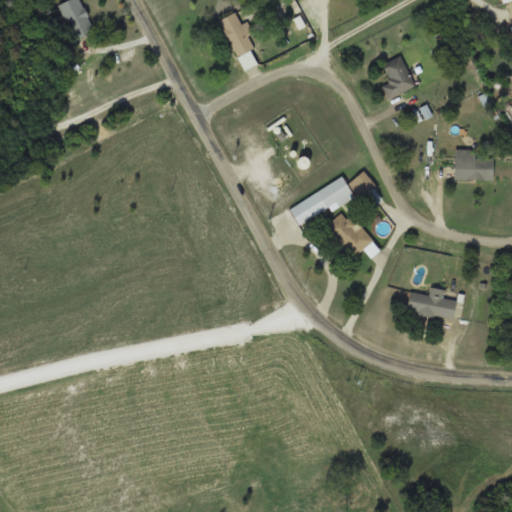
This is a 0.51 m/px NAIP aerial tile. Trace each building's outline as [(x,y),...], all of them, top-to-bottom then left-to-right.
[(63,0),(58,2),(71,39),(93,31),(81,0),(63,0)] [(244,70),(258,63),(251,49),(255,47),(249,35),(255,32),(249,21),(242,24),(236,11),(219,19),(244,70)] [(383,64),(391,81),(383,85),(389,98),(416,83),(401,55),(383,64)] [(493,150),(455,150),(455,179),(493,179),(493,150)] [(351,179),(358,195),(374,188),(367,172),(351,179)] [(317,189),(326,208),(337,203),(338,207),(355,198),(344,176),(317,189)] [(331,220),(348,257),(369,247),(353,210),(331,220)] [(410,291),(407,311),(454,319),(457,299),(444,297),(446,289),(431,287),(430,295),(410,291)]
